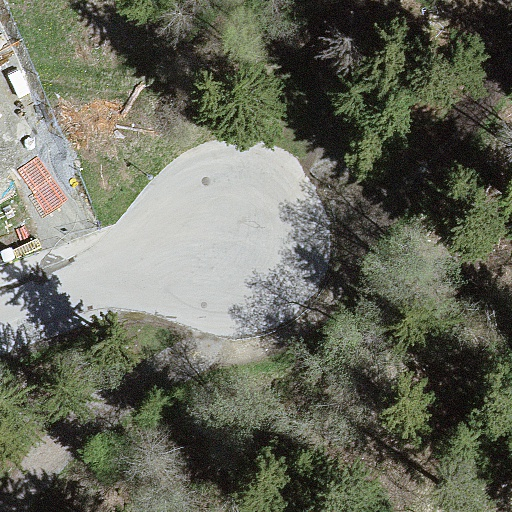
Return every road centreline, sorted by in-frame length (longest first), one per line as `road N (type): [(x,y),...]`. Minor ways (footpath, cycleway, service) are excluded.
road 1 (track): [(24,511),(199,307),(237,227)]
road 2 (track): [(237,227),(397,181),(511,60)]
road 3 (residential): [(237,227),(0,316)]
